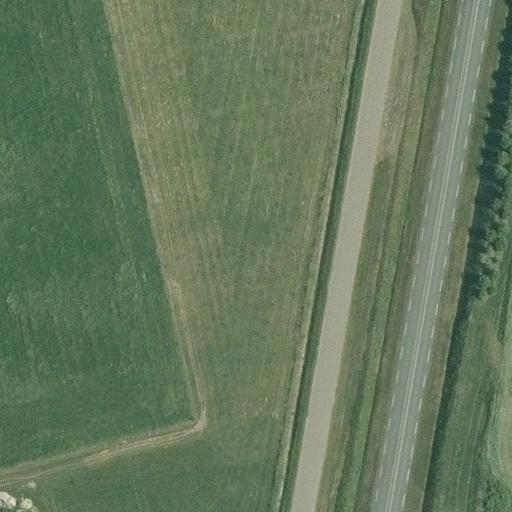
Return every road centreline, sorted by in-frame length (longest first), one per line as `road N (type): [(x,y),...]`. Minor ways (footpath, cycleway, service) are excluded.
road 1 (unclassified): [(300,511),(389,0)]
road 2 (primary): [(386,511),(474,0)]
